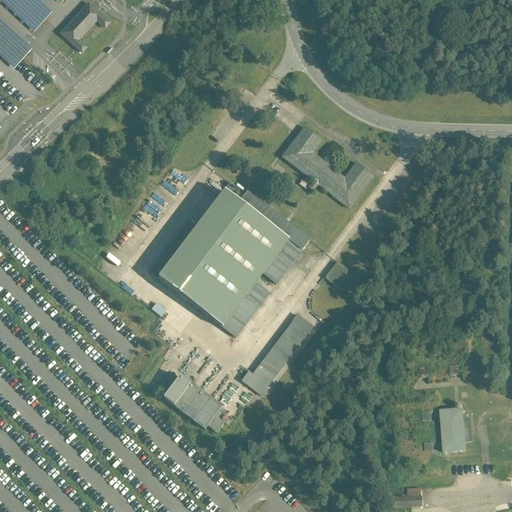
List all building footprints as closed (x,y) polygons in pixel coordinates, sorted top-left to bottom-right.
[(0,0),(0,2),(34,33),(52,14),(37,0),(0,0)] [(88,5),(61,35),(77,50),(81,54),(86,49),(78,41),(96,22),(104,29),(109,24),(96,12),(88,5)] [(0,56),(15,70),(32,51),(0,20),(0,56)] [(357,164),(345,180),(311,154),(321,142),(304,129),(282,158),(314,182),(308,190),(312,193),(317,185),(349,210),(374,177),(357,164)] [(242,194),(227,183),(226,184),(228,185),(224,190),(238,200),(242,194)] [(239,204),(224,193),(208,215),(207,214),(206,215),(207,216),(197,229),(190,223),(172,246),(170,244),(168,247),(170,249),(150,275),(158,281),(235,339),(269,295),(255,284),(262,276),(276,286),(309,242),(246,194),(239,204)] [(338,263),(326,279),(336,287),(348,271),(338,263)] [(157,304),(152,310),(161,317),(166,311),(157,304)] [(298,316),(263,361),(279,373),(313,328),(298,316)] [(279,373),(263,361),(252,376),(267,388),(279,373)] [(459,368),(450,368),(450,378),(452,378),(459,377),(459,368)] [(428,370),(420,371),(420,379),(429,379),(428,370)] [(252,376),(248,373),(241,383),(260,397),(267,388),(252,376)] [(221,410),(179,378),(177,381),(167,374),(156,389),(165,396),(163,400),(204,431),(207,428),(216,435),(227,420),(218,413),(221,410)] [(453,412),(441,413),(444,454),(465,452),(465,443),(472,443),(471,435),(470,420),(463,420),(462,411),(453,412)] [(431,414),(422,415),(423,424),(432,424),(431,414)] [(434,445),(424,446),(425,455),(434,454),(434,445)] [(423,499),(405,500),(405,497),(404,498),(404,500),(391,500),(391,510),(412,509),(423,508),(423,499)]
